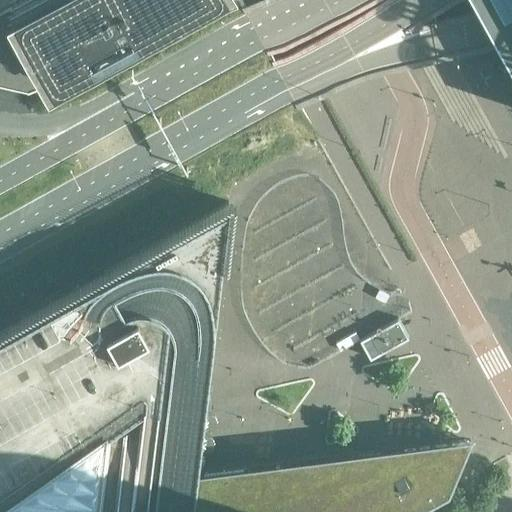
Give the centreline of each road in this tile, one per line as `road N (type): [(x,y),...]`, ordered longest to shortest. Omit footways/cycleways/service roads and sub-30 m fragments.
road 1 (secondary): [(0,236),(413,0)]
road 2 (secondary): [(164,89),(0,182)]
road 3 (secondary): [(319,0),(164,89)]
road 4 (secondary): [(164,89),(125,90),(43,127),(0,126)]
